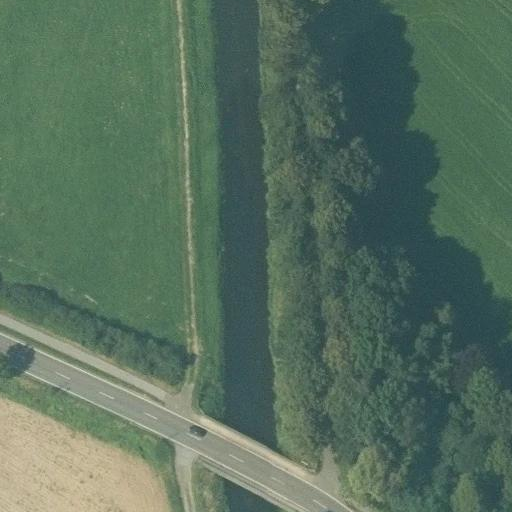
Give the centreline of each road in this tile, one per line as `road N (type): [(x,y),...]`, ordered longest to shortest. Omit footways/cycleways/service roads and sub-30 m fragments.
road 1 (track): [(334,484),(330,335),(299,0)]
road 2 (secondary): [(0,350),(327,511)]
